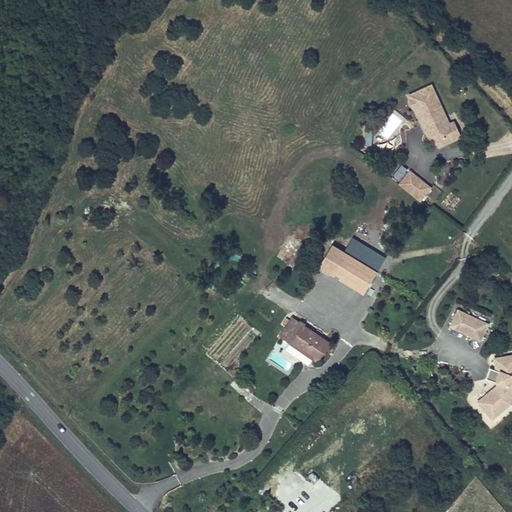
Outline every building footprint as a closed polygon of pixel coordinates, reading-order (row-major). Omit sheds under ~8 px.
[(450,126),(432,87),(410,97),(411,100),(410,102),(411,105),(414,106),(422,124),(426,122),(429,129),(427,134),(429,140),(435,142),(438,148),(461,138),(454,124),(450,126)] [(431,189),(410,173),(401,185),(421,201),(431,189)] [(321,267),(363,295),(377,275),(336,246),(321,267)] [(308,281),(317,272),(306,261),(297,271),(308,281)] [(480,342),(488,326),(458,312),(451,328),(480,342)] [(328,344),(292,319),(280,337),(317,362),(328,344)] [(510,406),(511,399),(511,357),(495,360),(497,373),(500,374),(496,385),(498,385),(497,388),(478,404),(492,420),(510,406)] [(496,385),(500,374),(497,373),(490,370),(486,381),(496,385)] [(314,486),(319,480),(312,475),(307,480),(314,486)]
